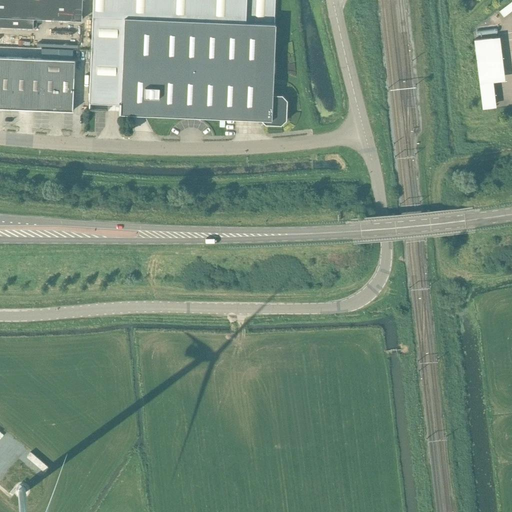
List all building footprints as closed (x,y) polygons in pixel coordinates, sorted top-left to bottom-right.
[(0,0),(0,26),(33,28),(33,18),(82,20),(82,0),(0,0)] [(93,0),(89,102),(120,103),(120,113),(260,119),(265,124),(281,124),(286,120),(287,100),(282,94),(272,94),(274,0),(93,0)] [(511,10),(511,1),(499,12),(504,17),(511,10)] [(474,40),(483,108),(496,107),(493,82),(505,80),(500,37),(474,40)] [(0,107),(12,108),(14,57),(0,56),(0,107)] [(12,108),(42,109),(43,74),(44,58),(14,57),(12,108)] [(58,74),(74,75),(75,59),(44,58),(43,74),(58,74)] [(58,74),(43,74),(42,109),(57,110),(58,74)] [(57,110),(73,111),(73,110),(74,75),(58,74),(57,110)] [(66,423),(62,427),(72,435),(76,431),(66,423)] [(52,438),(44,447),(48,451),(56,442),(52,438)] [(83,438),(80,442),(90,450),(93,445),(83,438)] [(62,446),(54,455),(58,459),(66,450),(62,446)] [(31,452),(27,456),(44,472),(48,467),(31,452)] [(69,452),(61,461),(65,465),(73,456),(69,452)] [(78,460),(70,469),(74,473),(82,464),(78,460)] [(87,466),(78,475),(83,479),(91,470),(87,466)] [(24,493),(25,489),(22,486),(18,487),(16,490),(17,494),(21,495),(24,493)]
